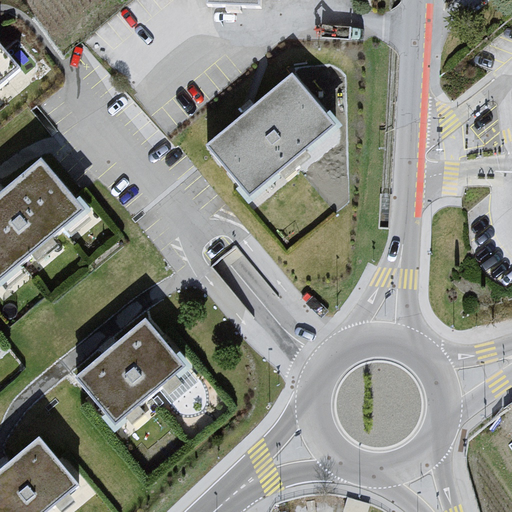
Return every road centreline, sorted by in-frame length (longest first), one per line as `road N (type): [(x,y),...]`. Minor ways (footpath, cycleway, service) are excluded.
road 1 (residential): [(402,243),(426,0)]
road 2 (secondary): [(313,392),(234,492)]
